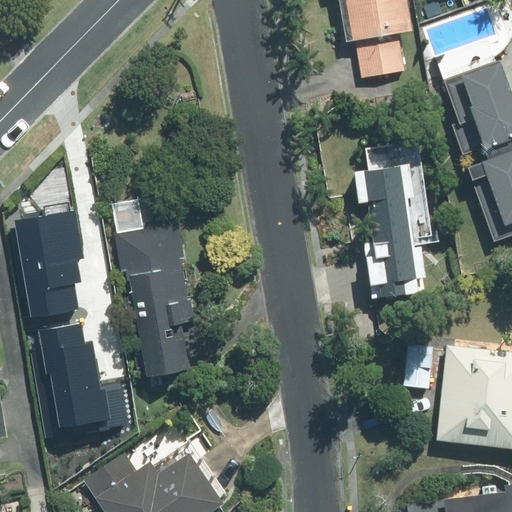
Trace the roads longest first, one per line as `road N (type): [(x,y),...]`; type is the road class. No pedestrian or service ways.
road 1 (residential): [(229,0),(295,297),(312,511)]
road 2 (residential): [(0,119),(120,0)]
road 3 (unknown): [(0,383),(39,511)]
